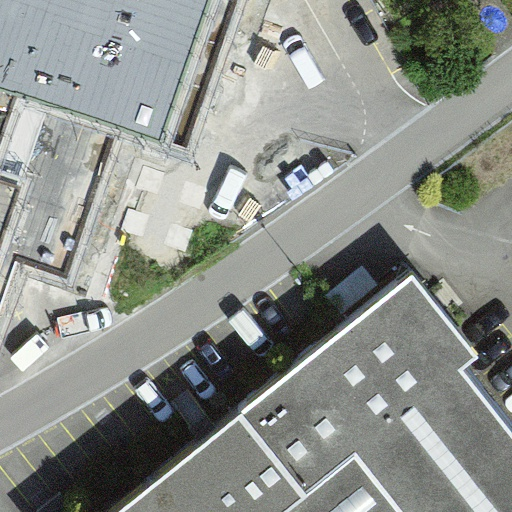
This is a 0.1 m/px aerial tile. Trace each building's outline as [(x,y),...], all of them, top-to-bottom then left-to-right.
[(0,0),(0,231),(29,241),(24,255),(68,270),(148,40),(243,72),(267,0),(0,0)] [(29,241),(0,231),(0,323),(24,255),(29,241)] [(511,511),(511,428),(462,366),(478,354),(415,274),(243,410),(308,493),(359,453),(405,511),(511,511)] [(112,511),(283,511),(308,493),(243,410),(112,511)] [(405,511),(359,453),(308,493),(283,511),(405,511)]
